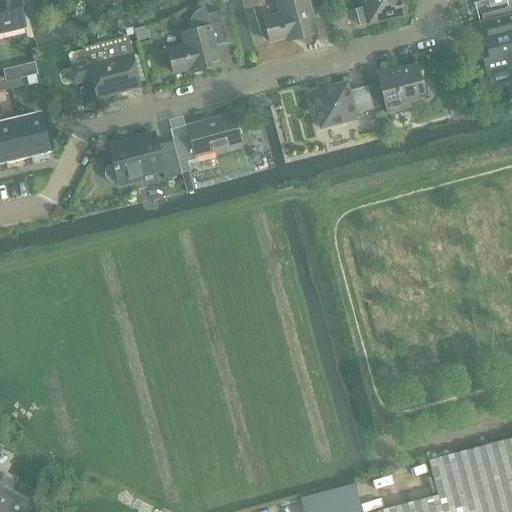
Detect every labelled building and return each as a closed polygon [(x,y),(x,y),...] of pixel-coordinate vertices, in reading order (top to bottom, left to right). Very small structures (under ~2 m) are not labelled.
[(0,0),(0,33),(24,28),(17,0),(0,0)] [(310,10),(322,7),(320,0),(284,0),(277,2),(280,14),(263,19),(269,42),(286,37),(287,41),(316,34),(310,10)] [(361,0),(363,7),(355,9),(360,26),(404,14),(400,0),(361,0)] [(190,27),(191,31),(181,34),(184,46),(167,50),(173,73),(190,69),(191,73),(220,65),(215,46),(227,43),(219,12),(206,15),(204,9),(200,11),(197,13),(194,16),(192,19),(191,23),(190,27)] [(511,13),(480,22),(487,53),(481,55),(486,75),(487,74),(490,86),(511,80),(511,73),(511,71),(511,70),(511,13)] [(134,35),(132,28),(125,30),(126,37),(134,35)] [(87,62),(70,66),(75,84),(92,79),(97,98),(140,86),(131,53),(127,37),(83,48),(87,62)] [(458,60),(462,74),(476,71),(473,56),(458,60)] [(34,63),(22,66),(25,77),(37,74),(34,63)] [(367,86),(373,110),(374,114),(386,111),(386,112),(408,106),(407,101),(428,96),(425,84),(421,85),(416,66),(377,76),(379,83),(367,86)] [(20,79),(8,82),(10,89),(22,86),(20,79)] [(8,82),(0,83),(0,91),(10,89),(8,82)] [(354,115),(373,110),(367,86),(348,91),(346,84),(311,93),(315,105),(313,106),(315,116),(317,115),(321,128),(333,124),(333,126),(343,124),(343,122),(355,118),(354,115)] [(56,110),(48,112),(50,120),(51,124),(59,122),(58,118),(56,110)] [(39,114),(18,119),(27,157),(48,152),(39,114)] [(172,139),(172,142),(181,173),(187,172),(189,171),(187,162),(196,159),(196,157),(240,145),(232,114),(186,126),(188,134),(172,139)] [(18,119),(0,123),(0,139),(5,162),(8,161),(8,163),(15,162),(14,160),(25,157),(27,157),(18,119)] [(181,175),(181,173),(172,142),(157,146),(154,134),(108,146),(113,166),(107,168),(105,172),(105,176),(108,180),(111,183),(117,181),(118,185),(140,180),(139,176),(162,170),(164,179),(181,175)] [(187,172),(181,173),(181,175),(186,193),(192,191),(187,172)] [(511,511),(511,437),(428,460),(437,495),(375,511),(511,511)] [(0,511),(24,511),(29,505),(0,489),(0,511)]
